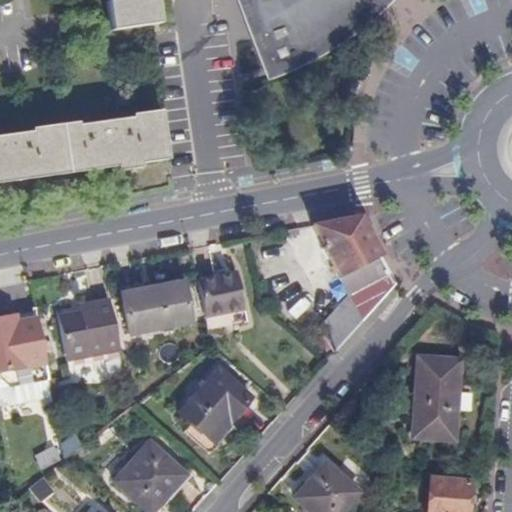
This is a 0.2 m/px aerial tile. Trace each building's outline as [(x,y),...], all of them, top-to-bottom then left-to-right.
[(114,32),(161,25),(157,0),(113,0),(114,2),(110,2),(114,32)] [(250,0),(277,68),(302,53),(326,37),(360,9),(368,0),(250,0)] [(139,163),(167,159),(161,112),(131,116),(132,120),(78,127),(77,124),(30,130),(31,134),(0,138),(0,182),(116,167),(117,172),(140,169),(139,163)] [(316,329),(329,357),(389,290),(371,242),(358,218),(313,226),(343,297),(316,329)] [(299,229),(284,232),(285,239),(300,237),(299,229)] [(195,281),(202,317),(241,310),(235,274),(195,281)] [(189,326),(182,286),(119,297),(126,337),(189,326)] [(63,362),(118,353),(110,302),(78,307),(79,314),(56,318),(63,362)] [(44,379),(33,315),(0,320),(0,373),(4,373),(9,404),(47,397),(44,379)] [(422,414),(422,430),(452,432),(458,357),(418,354),(414,414),(422,414)] [(245,400),(215,372),(175,417),(202,441),(222,418),(226,422),(245,400)] [(54,378),(44,379),(47,397),(48,400),(58,399),(54,378)] [(413,430),(422,430),(422,414),(414,414),(413,430)] [(57,451),(59,465),(78,450),(70,441),(57,451)] [(177,476),(145,448),(110,488),(136,511),(152,511),(160,503),(157,499),(177,476)] [(49,453),(30,462),(37,476),(56,467),(49,453)] [(337,511),(358,488),(325,460),(296,494),(315,511),(337,511)] [(467,511),(471,479),(431,476),(428,511),(467,511)] [(24,495),(36,510),(50,498),(38,484),(24,495)]
